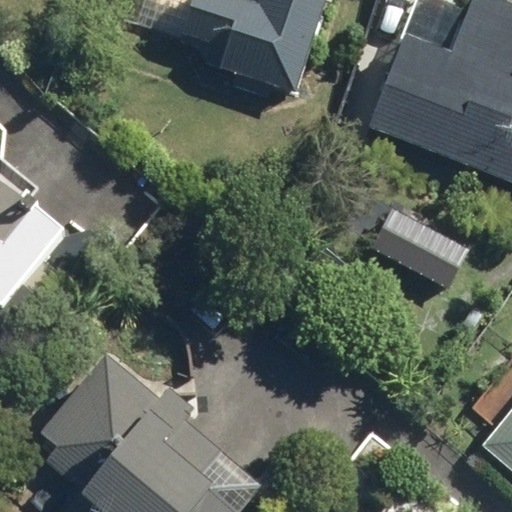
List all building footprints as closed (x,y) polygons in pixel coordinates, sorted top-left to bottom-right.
[(258,0),(256,8),(227,0),(189,0),(186,13),(143,1),(134,31),(221,56),(215,77),(296,100),(323,5),(329,7),(331,0),(258,0)] [(435,0),(412,0),(359,134),(511,195),(511,0),(472,0),(467,13),(435,0)] [(0,313),(62,244),(0,189),(0,313)] [(152,403),(101,361),(23,455),(76,499),(65,511),(259,511),(270,500),(184,429),(194,417),(162,390),(152,403)] [(511,410),(477,452),(511,481),(511,410)]
